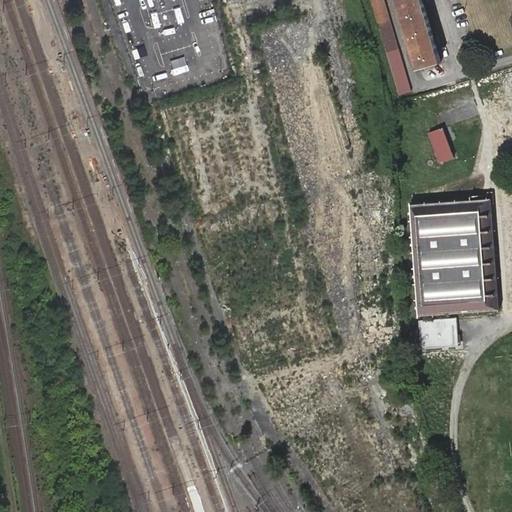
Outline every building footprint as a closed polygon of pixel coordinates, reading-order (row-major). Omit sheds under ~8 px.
[(371,0),(399,93),(412,90),(385,0),(371,0)] [(398,0),(419,68),(440,62),(422,0),(398,0)] [(444,128),(430,134),(441,164),(455,158),(444,128)] [(386,190),(335,193),(335,201),(356,200),(360,277),(390,276),(386,190)] [(492,206),(493,206),(493,198),(410,205),(419,315),(496,310),(488,206),(492,206)] [(488,206),(496,310),(499,310),(492,206),(488,206)] [(456,317),(420,320),(422,348),(459,345),(456,317)]
